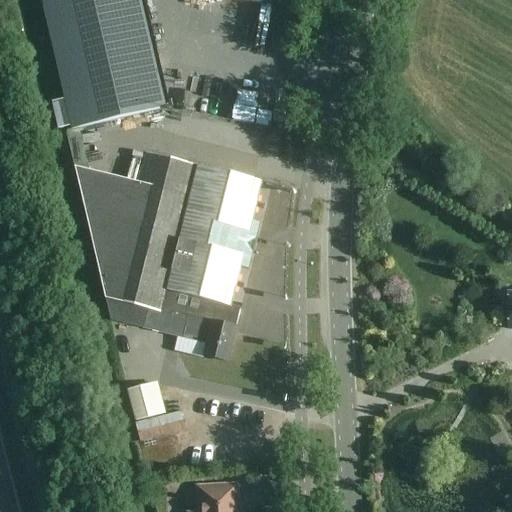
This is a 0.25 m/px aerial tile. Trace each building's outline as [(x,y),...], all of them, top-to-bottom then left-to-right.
[(146,0),(42,0),(44,8),(73,130),(171,107),(146,0)] [(107,299),(110,299),(149,309),(144,329),(184,339),(185,335),(209,341),(205,356),(228,362),(237,327),(241,308),(232,305),(242,267),(249,269),(253,253),(255,254),(259,239),(257,238),(261,222),(253,220),(263,182),(146,152),(139,183),(76,167),(107,299)] [(137,421),(163,414),(155,383),(129,390),(137,421)] [(158,483),(160,498),(175,497),(173,482),(158,483)] [(234,511),(234,489),(203,491),(203,511),(234,511)]
